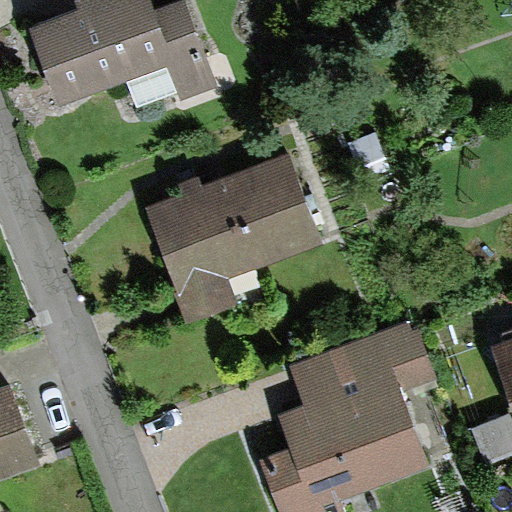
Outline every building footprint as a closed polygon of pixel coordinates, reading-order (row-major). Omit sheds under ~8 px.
[(71,0),(30,15),(58,92),(130,65),(142,98),(180,84),(183,93),(220,79),(190,0),(71,0)] [(145,196),(188,316),(240,298),(229,267),(324,233),(292,143),(145,196)] [(291,358),(305,396),(280,405),(292,438),(262,449),(285,511),(347,511),(339,490),(432,455),(406,385),(441,372),(421,318),(413,321),(411,314),(291,358)] [(511,325),(492,333),(511,387),(511,325)] [(0,469),(43,454),(12,372),(0,376),(0,469)] [(511,446),(511,405),(472,421),(487,457),(511,446)]
